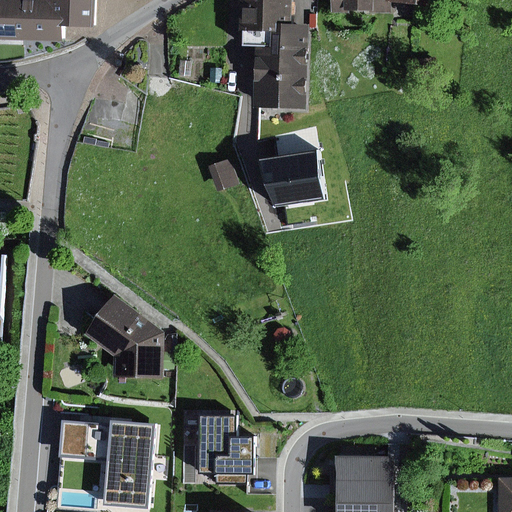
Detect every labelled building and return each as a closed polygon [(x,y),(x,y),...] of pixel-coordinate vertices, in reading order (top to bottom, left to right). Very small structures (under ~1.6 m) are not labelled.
[(45,20),(45,0),(0,0),(0,39),(77,40),(77,21),(45,20)] [(105,0),(45,0),(45,20),(77,21),(105,22),(105,0)] [(301,0),(253,0),(253,27),(269,27),(300,29),(301,21),(301,0)] [(334,0),(334,12),(394,16),(395,3),(451,6),(450,0),(334,0)] [(318,22),(301,21),(300,29),(269,27),(264,102),(313,105),(318,22)] [(230,159),(208,167),(217,191),(239,184),(230,159)] [(0,353),(9,354),(12,250),(0,249),(0,353)] [(116,301),(89,335),(117,357),(117,374),(160,374),(160,335),(116,301)] [(245,413),(211,412),(210,469),(225,469),(225,478),(253,478),(253,471),(262,471),(263,435),(244,435),(245,413)] [(160,428),(67,421),(64,455),(117,459),(113,504),(154,507),(160,428)] [(333,461),(333,511),(386,511),(386,460),(333,461)] [(511,511),(511,478),(501,478),(500,511),(511,511)]
